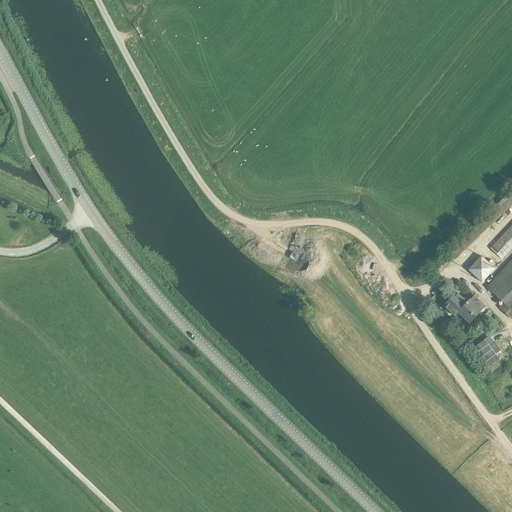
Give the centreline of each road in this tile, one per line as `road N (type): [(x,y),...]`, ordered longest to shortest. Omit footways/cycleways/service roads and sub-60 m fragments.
road 1 (track): [(98,0),(209,197),(243,222),(344,227),(371,244),(409,302)]
road 2 (secondary): [(90,213),(163,307),(376,511)]
road 3 (secondary): [(90,213),(0,51)]
road 4 (track): [(409,302),(511,449)]
road 5 (track): [(115,511),(0,402)]
